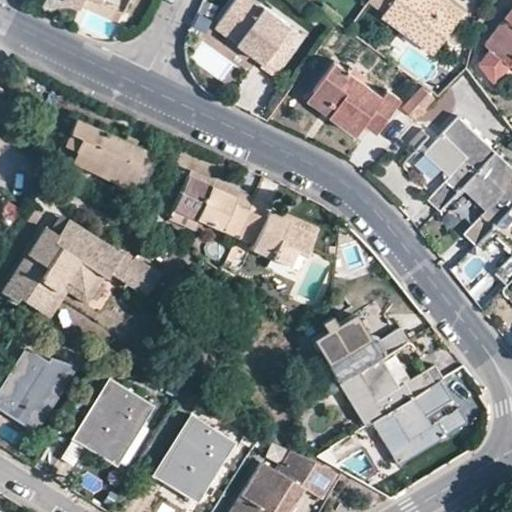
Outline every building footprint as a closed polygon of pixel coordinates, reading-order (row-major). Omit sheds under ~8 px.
[(62,0),(78,7),(80,4),(80,3),(81,0),(97,0),(113,7),(121,11),(126,0),(62,0)] [(97,0),(81,0),(80,3),(110,17),(113,7),(97,0)] [(253,0),(232,0),(219,18),(241,34),(235,43),(262,61),(258,65),(272,75),(291,49),(286,44),(296,31),(253,0)] [(432,52),(452,24),(428,7),(433,0),(366,0),(382,12),(380,15),(432,52)] [(436,0),(433,0),(428,7),(452,24),(458,16),(436,0)] [(511,6),(504,17),(507,20),(511,23),(491,49),(509,64),(511,60),(511,6)] [(241,34),(219,18),(214,27),(235,43),(241,34)] [(384,90),(380,96),(332,62),(311,91),(334,107),(328,115),(355,134),(364,124),(374,131),(397,99),(384,90)] [(400,108),(411,118),(429,98),(419,88),(400,108)] [(311,91),(306,99),(328,115),(334,107),(311,91)] [(460,188),(493,152),(455,114),(422,151),(446,174),(425,198),(438,210),(460,188)] [(134,185),(148,154),(72,121),(65,136),(77,141),(73,152),(100,170),(134,185)] [(73,152),(77,141),(65,136),(60,147),(73,152)] [(73,152),(68,163),(131,192),(134,185),(100,170),(73,152)] [(511,168),(493,152),(460,188),(483,208),(461,233),(473,244),(490,226),(511,202),(511,168)] [(224,194),(227,190),(185,171),(183,177),(224,194)] [(191,230),(194,221),(231,238),(249,199),(227,190),(224,194),(183,177),(163,218),(191,230)] [(246,250),(284,267),(291,251),(301,255),(309,235),(276,220),(278,217),(263,209),(265,206),(249,199),(231,238),(248,245),(246,250)] [(511,202),(490,226),(511,246),(511,250),(493,273),(504,284),(511,275),(511,202)] [(156,216),(145,211),(141,220),(151,227),(156,216)] [(309,235),(312,227),(280,213),(278,217),(276,220),(309,235)] [(63,220),(58,217),(47,232),(53,235),(63,220)] [(16,298),(39,312),(61,280),(78,291),(91,271),(101,276),(103,278),(106,273),(142,294),(155,274),(130,257),(128,260),(63,220),(53,235),(47,232),(41,228),(0,288),(0,294),(12,302),(16,298)] [(470,251),(455,271),(471,284),(487,264),(470,251)] [(91,271),(78,291),(61,280),(39,312),(46,317),(62,291),(82,303),(101,276),(91,271)] [(394,329),(367,344),(350,316),(309,339),(335,383),(376,358),(401,343),(403,342),(394,329)] [(33,427),(36,422),(70,367),(46,359),(43,363),(22,351),(8,373),(0,385),(0,412),(2,409),(33,427)] [(403,381),(388,356),(379,362),(394,386),(403,381)] [(394,386),(379,362),(376,358),(335,383),(360,426),(367,422),(409,397),(430,385),(420,371),(394,386)] [(135,424),(147,404),(107,380),(70,440),(106,462),(131,422),(135,424)] [(367,422),(393,465),(461,423),(453,409),(426,425),(409,397),(367,422)] [(217,463),(230,442),(186,415),(149,475),(186,499),(211,460),(217,463)] [(106,462),(115,468),(130,444),(141,427),(135,424),(131,422),(106,462)] [(279,511),(283,507),(284,505),(296,486),(315,497),(330,472),(286,448),(275,468),(257,459),(223,511),(279,511)]
